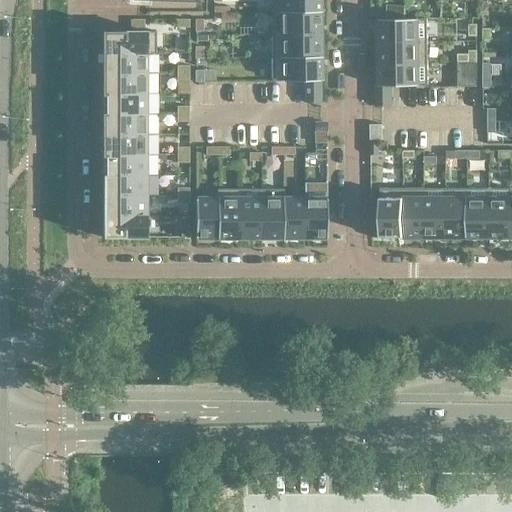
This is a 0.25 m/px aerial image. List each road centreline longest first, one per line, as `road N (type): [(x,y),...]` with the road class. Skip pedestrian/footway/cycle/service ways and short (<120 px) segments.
road 1 (residential): [(90,0),(73,30),(76,259),(99,268),(353,270)]
road 2 (secondary): [(511,415),(88,417),(0,407)]
road 3 (secondary): [(0,438),(511,437)]
road 4 (residential): [(353,270),(352,0)]
road 5 (residential): [(511,509),(250,509)]
road 6 (residential): [(511,270),(353,270)]
